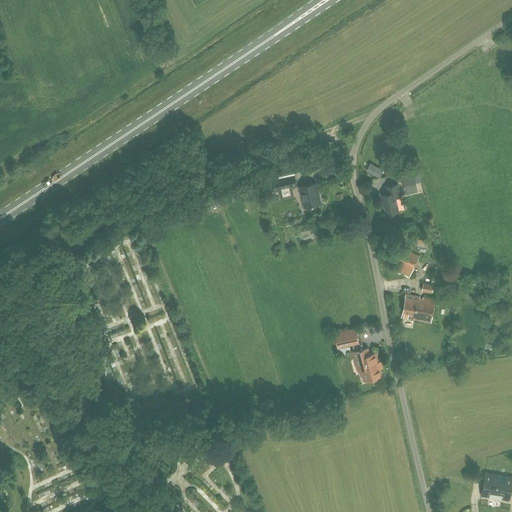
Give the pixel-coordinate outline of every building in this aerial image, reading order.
[(382,171),(370,163),(367,169),(379,177),(382,171)] [(271,179),(294,174),(292,164),(263,171),(266,181),(271,180),(271,179)] [(403,185),(415,182),(421,182),(418,168),(400,172),(403,185)] [(294,174),(271,179),(271,180),(274,192),(297,187),(294,174)] [(304,207),(320,203),(316,182),(299,186),(304,207)] [(417,191),(415,182),(403,185),(405,194),(417,191)] [(388,193),(382,194),(386,213),(398,210),(395,196),(401,194),(398,183),(386,186),(388,193)] [(207,209),(230,199),(228,194),(225,187),(221,189),(220,188),(218,189),(218,188),(201,195),(207,209)] [(402,249),(393,267),(410,275),(419,256),(402,249)] [(386,292),(406,378),(511,357),(510,268),(509,267),(454,277),(452,282),(450,297),(453,298),(455,297),(457,292),(459,287),(481,284),(485,284),(487,287),(488,294),(489,316),(490,324),(490,341),(489,346),(485,351),(461,355),(459,353),(457,350),(455,345),(454,342),(452,342),(451,342),(450,346),(448,358),(437,359),(412,358),(407,354),(404,347),(390,291),(386,292)] [(431,293),(433,284),(423,282),(421,291),(431,293)] [(406,294),(402,317),(431,322),(435,299),(422,297),(422,300),(419,299),(419,296),(406,294)] [(355,330),(335,334),(338,347),(352,344),(358,343),(355,330)] [(358,343),(352,344),(354,351),(353,352),(357,370),(361,369),(364,380),(382,376),(380,368),(381,368),(379,362),(378,362),(376,353),(369,354),(367,348),(359,350),(358,343)] [(500,474),(485,472),(481,495),(489,497),(489,496),(501,499),(510,500),(511,485),(511,476),(505,475),(504,481),(499,480),(500,474)]
